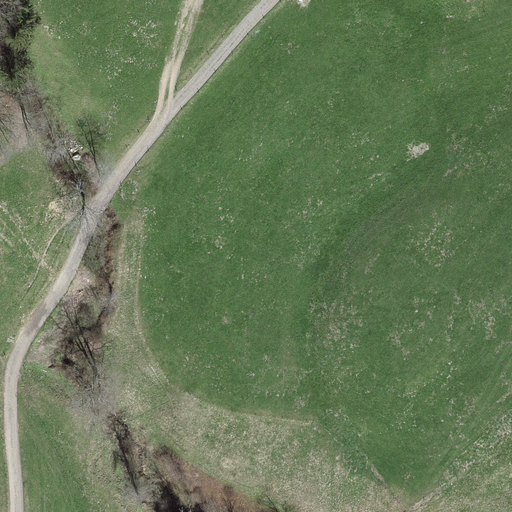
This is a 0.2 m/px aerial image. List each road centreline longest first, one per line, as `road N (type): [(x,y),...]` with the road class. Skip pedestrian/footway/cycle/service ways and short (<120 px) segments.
road 1 (track): [(15,511),(13,372),(23,340),(76,265),(110,186),(275,0)]
road 2 (track): [(165,123),(175,55),(196,0)]
